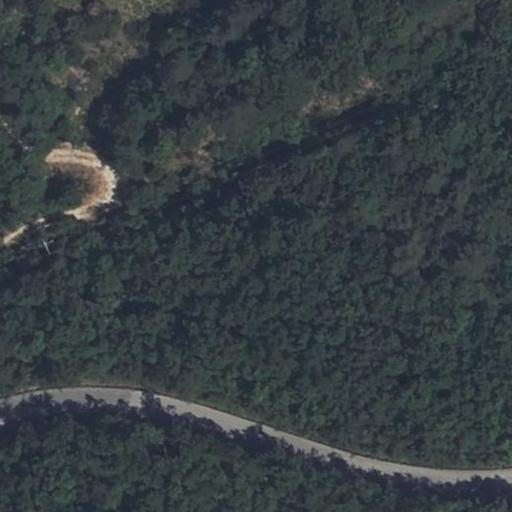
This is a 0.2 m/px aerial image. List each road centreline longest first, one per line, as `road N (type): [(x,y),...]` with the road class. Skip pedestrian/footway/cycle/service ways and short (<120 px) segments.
road 1 (secondary): [(511,479),(413,478),(102,393),(26,397),(0,407)]
road 2 (track): [(40,0),(20,19),(17,126),(103,164),(96,188),(0,247)]
